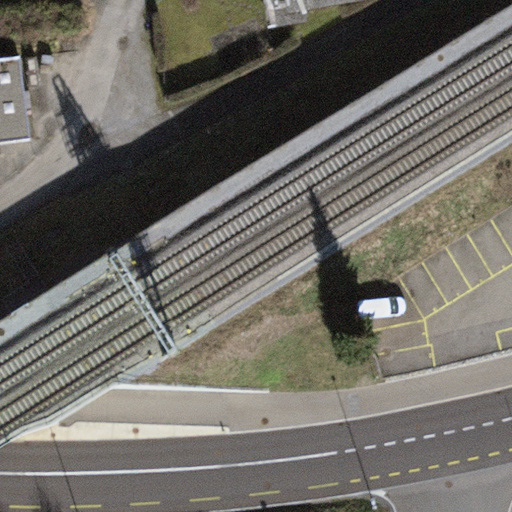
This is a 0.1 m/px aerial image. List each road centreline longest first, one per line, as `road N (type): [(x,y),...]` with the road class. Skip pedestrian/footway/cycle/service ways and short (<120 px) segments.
road 1 (primary): [(0,474),(204,468),(466,433)]
road 2 (residential): [(90,168),(395,0)]
road 3 (residential): [(90,168),(118,24),(141,0)]
